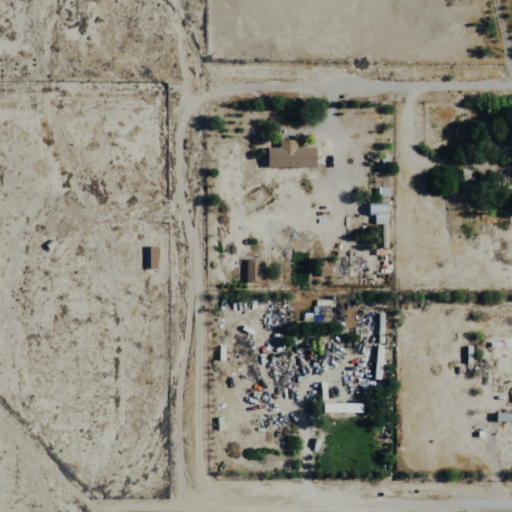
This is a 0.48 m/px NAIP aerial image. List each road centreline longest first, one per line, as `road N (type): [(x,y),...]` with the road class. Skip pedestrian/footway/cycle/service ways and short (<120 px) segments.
road 1 (residential): [(188,502),(186,0)]
road 2 (residential): [(511,81),(59,79)]
road 3 (residential): [(511,503),(188,502)]
